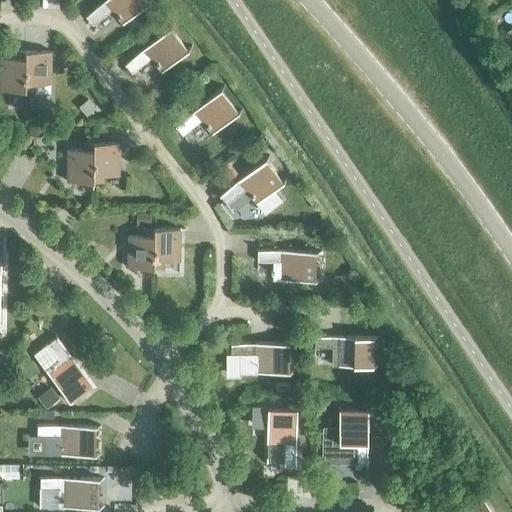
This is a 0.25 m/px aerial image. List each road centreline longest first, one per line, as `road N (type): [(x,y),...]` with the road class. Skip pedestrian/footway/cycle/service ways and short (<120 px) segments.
road 1 (residential): [(511,407),(236,0)]
road 2 (unclassified): [(227,310),(226,240),(68,24)]
road 3 (tertiary): [(511,251),(308,0)]
road 4 (residential): [(163,357),(83,274),(0,208)]
road 5 (residential): [(236,505),(163,357)]
road 6 (unclassified): [(387,511),(236,505)]
